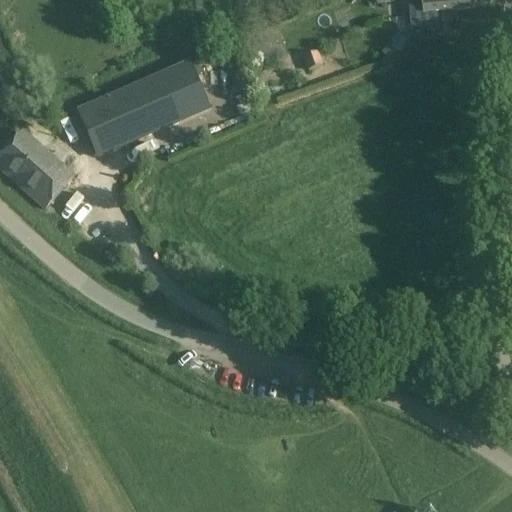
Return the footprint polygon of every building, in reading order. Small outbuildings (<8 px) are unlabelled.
[(423,14),(441,13),(470,11),(469,0),(420,0),(421,3),(423,14)] [(443,32),(441,13),(423,14),(421,3),(408,4),(411,35),(443,32)] [(394,36),(390,48),(402,53),(406,40),(394,36)] [(322,67),(317,54),(302,59),(308,73),(322,67)] [(78,113),(98,159),(210,110),(190,65),(78,113)] [(74,180),(22,134),(0,159),(0,170),(46,211),(74,180)]
